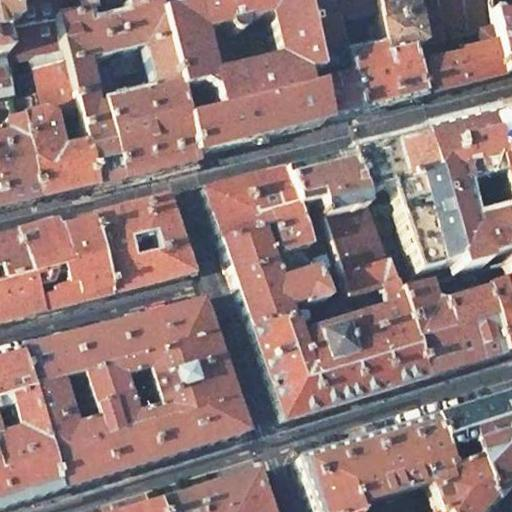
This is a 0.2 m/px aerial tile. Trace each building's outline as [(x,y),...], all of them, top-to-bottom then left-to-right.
[(69,0),(34,0),(2,6),(6,30),(53,22),(72,19),(69,0)] [(84,0),(69,0),(72,19),(80,18),(87,16),(84,0)] [(105,0),(99,1),(101,14),(122,11),(156,5),(162,4),(161,0),(105,0)] [(186,0),(189,14),(159,19),(173,89),(183,88),(187,107),(189,117),(179,118),(188,160),(258,142),(318,127),(313,92),(298,95),(296,81),(311,79),(301,14),(290,16),(287,0),(186,0)] [(323,88),(312,90),(313,92),(318,127),(334,123),(418,101),(410,69),(408,61),(407,54),(382,59),(379,47),(341,55),(334,23),(374,16),(371,0),(298,0),(301,14),(311,79),(321,77),(323,88)] [(410,53),(416,49),(409,0),(371,0),(374,16),(379,47),(382,59),(407,54),(408,61),(413,58),(410,53)] [(409,0),(416,49),(444,43),(450,42),(465,38),(491,33),(485,0),(409,0)] [(498,80),(511,76),(511,0),(485,0),(491,33),(498,80)] [(173,89),(159,19),(156,5),(122,11),(124,22),(82,29),(80,18),(72,19),(53,22),(73,117),(80,148),(89,192),(190,168),(188,160),(179,118),(173,89)] [(49,122),(73,117),(53,22),(6,30),(0,31),(0,55),(1,60),(8,93),(32,87),(39,117),(14,123),(32,205),(89,192),(80,148),(56,153),(49,122)] [(455,59),(410,69),(418,101),(498,80),(491,33),(465,38),(468,53),(454,56),(455,59)] [(450,42),(454,56),(468,53),(465,38),(450,42)] [(444,43),(416,49),(422,59),(447,54),(444,43)] [(0,101),(10,100),(8,93),(1,60),(0,60),(0,101)] [(356,201),(358,200),(382,194),(409,279),(447,270),(450,281),(472,275),(499,268),(511,264),(511,116),(342,159),(356,201)] [(0,212),(32,205),(14,123),(0,126),(0,133),(2,139),(0,139),(0,212)] [(276,175),(303,250),(311,272),(316,286),(336,280),(380,264),(358,200),(356,201),(342,159),(276,175)] [(266,230),(267,234),(276,259),(303,250),(276,175),(276,174),(197,194),(215,247),(255,234),(266,230)] [(183,281),(157,204),(85,222),(103,302),(177,282),(183,281)] [(7,242),(21,283),(0,288),(0,328),(35,319),(103,302),(85,222),(7,242)] [(273,285),(257,238),(255,234),(215,247),(244,333),(287,322),(284,313),(292,311),(294,320),(302,318),(299,310),(322,302),(316,286),(311,272),(273,285)] [(267,234),(257,238),(273,285),(311,272),(303,250),(276,259),(267,234)] [(0,288),(21,283),(7,242),(0,243),(0,288)] [(293,327),(294,320),(287,322),(244,333),(276,427),(421,382),(395,297),(393,295),(383,264),(380,265),(380,264),(336,280),(343,302),(377,291),(384,316),(293,344),(291,338),(295,336),(293,327)] [(498,289),(478,295),(497,359),(511,354),(511,264),(499,268),(503,282),(498,289)] [(503,282),(499,268),(472,275),(478,295),(498,289),(503,282)] [(447,270),(409,279),(414,292),(424,289),(450,281),(447,270)] [(445,293),(450,302),(478,295),(472,275),(450,281),(424,289),(426,298),(445,293)] [(426,298),(424,289),(414,292),(395,297),(421,382),(497,359),(478,295),(450,302),(436,306),(428,303),(426,298)] [(337,298),(322,302),(299,310),(302,318),(294,320),(293,327),(307,323),(324,318),(326,315),(341,311),(337,298)] [(139,377),(151,413),(146,415),(136,418),(151,465),(161,462),(237,439),(193,310),(112,331),(109,332),(125,382),(127,381),(139,377)] [(136,418),(127,421),(116,385),(125,382),(109,332),(12,357),(23,398),(51,496),(151,465),(136,418)] [(0,405),(23,398),(12,357),(0,359),(0,405)] [(469,463),(468,463),(489,507),(511,481),(511,396),(485,405),(427,423),(437,455),(438,455),(464,447),(469,463)] [(0,511),(51,496),(23,398),(0,405),(0,511)] [(468,463),(443,471),(438,455),(437,455),(427,423),(401,431),(420,489),(428,511),(484,511),(489,507),(468,463)] [(345,448),(290,465),(305,511),(350,511),(366,506),(420,489),(401,431),(345,448)] [(153,511),(262,511),(251,477),(152,507),(153,511)]
